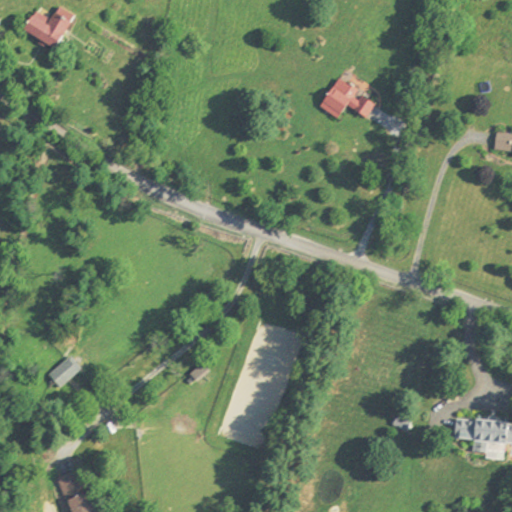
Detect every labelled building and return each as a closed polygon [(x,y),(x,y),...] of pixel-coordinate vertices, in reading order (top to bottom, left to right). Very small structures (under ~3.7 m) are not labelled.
[(30,31),(44,40),(41,44),(49,49),(52,44),(64,52),(73,36),(70,34),(76,24),(73,23),(77,15),(64,7),(56,21),(41,12),(30,31)] [(319,106),(334,117),(344,101),(355,108),(353,111),(364,119),(373,105),(360,96),(356,102),(351,98),(356,91),(346,84),(345,86),(336,80),(319,106)] [(511,134),(501,133),(498,154),(511,155),(511,134)] [(84,371),(71,358),(52,377),(65,390),(84,371)] [(511,445),(511,424),(458,421),(457,441),(478,442),(477,459),(510,461),(511,445)] [(63,479),(71,511),(92,511),(82,473),(63,479)]
